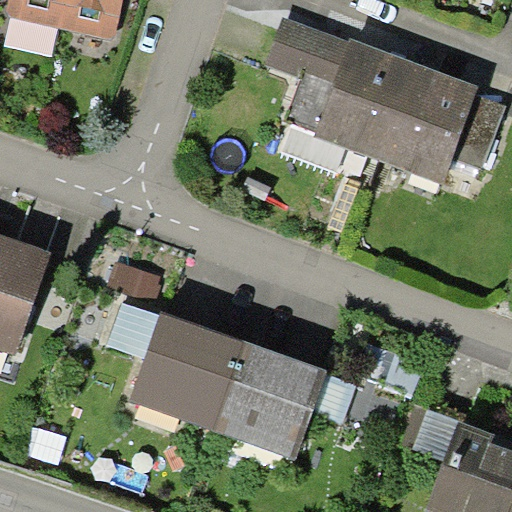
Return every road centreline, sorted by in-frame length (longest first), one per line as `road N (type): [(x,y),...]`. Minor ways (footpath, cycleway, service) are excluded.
road 1 (residential): [(139,201),(511,341)]
road 2 (residential): [(200,0),(139,201)]
road 3 (residential): [(0,153),(139,201)]
